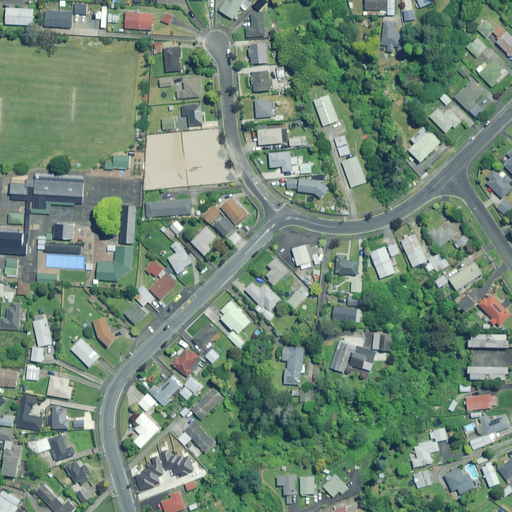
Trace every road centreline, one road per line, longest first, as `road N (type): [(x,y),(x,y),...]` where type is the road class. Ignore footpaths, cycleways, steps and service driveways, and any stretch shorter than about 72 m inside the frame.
road 1 (residential): [(129,511),(108,435),(116,385),(280,220)]
road 2 (residential): [(280,220),(233,144),(217,42)]
road 3 (residential): [(451,169),(415,203),(367,225),(280,220)]
